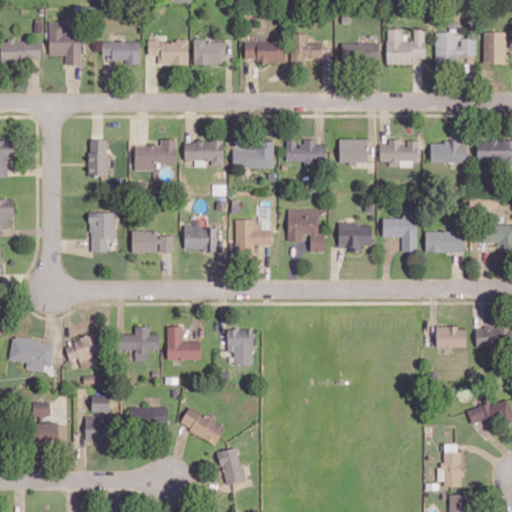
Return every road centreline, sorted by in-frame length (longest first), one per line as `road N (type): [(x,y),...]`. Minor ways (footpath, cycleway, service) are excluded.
road 1 (residential): [(511,289),(60,287),(52,275),(52,103)]
road 2 (residential): [(0,103),(511,100)]
road 3 (residential): [(0,480),(168,480)]
